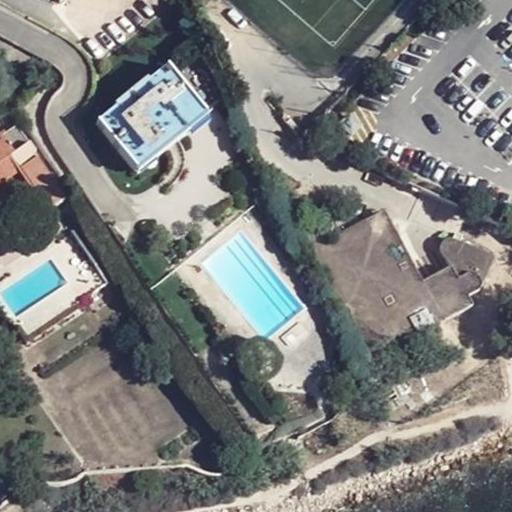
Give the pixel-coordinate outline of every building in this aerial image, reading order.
[(96,126),(131,169),(150,155),(152,157),(185,131),(182,127),(201,113),(203,116),(210,111),(172,65),(166,69),(143,88),(137,93),(135,91),(124,100),(126,102),(96,126)] [(150,155),(131,169),(138,177),(207,121),(203,116),(201,113),(182,127),(185,131),(152,157),(150,155)] [(0,186),(15,177),(21,186),(42,218),(64,203),(33,157),(34,155),(16,128),(5,135),(4,134),(0,136),(0,186)] [(0,200),(21,186),(15,177),(0,186),(0,200)] [(316,248),(370,350),(471,306),(466,297),(473,294),(476,293),(479,289),(493,259),(454,242),(451,241),(449,241),(446,242),(444,243),(442,246),(442,248),(442,251),(443,255),(450,268),(422,283),(384,212),(316,248)] [(26,348),(83,309),(79,304),(105,286),(76,242),(51,259),(68,286),(16,321),(11,325),(26,348)]
